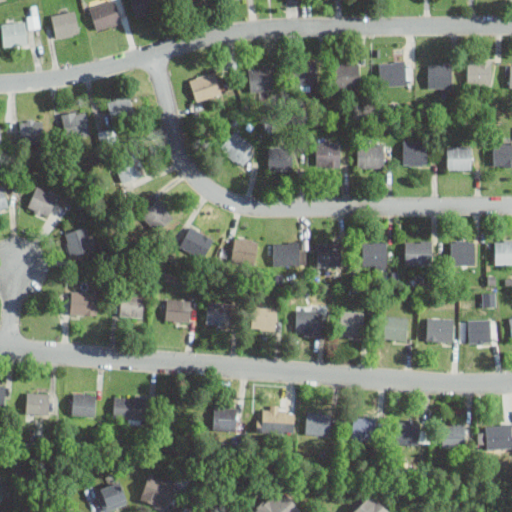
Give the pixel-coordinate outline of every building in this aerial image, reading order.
[(122,22),(114,0),(108,0),(88,7),(96,30),(122,22)] [(130,0),(135,15),(159,9),(156,0),(130,0)] [(79,33),(75,10),(51,14),(55,37),(79,33)] [(27,44),(25,20),(1,23),(3,46),(27,44)] [(467,58),(467,84),(492,84),(492,58),(467,58)] [(317,60),(293,60),(293,86),(317,86),(317,60)] [(411,84),(410,60),(378,62),(379,85),(411,84)] [(359,62),(334,62),(334,87),(359,87),(359,62)] [(452,63),(427,63),(427,87),(452,87),(452,63)] [(250,89),(273,87),(272,66),(248,68),(250,89)] [(189,79),(196,101),(222,93),(215,71),(189,79)] [(111,119),(133,113),(129,95),(107,100),(111,119)] [(89,133),(85,109),(62,113),(65,137),(89,133)] [(42,143),(42,119),(20,119),(20,143),(42,143)] [(242,166),(257,147),(234,129),(219,148),(242,166)] [(427,140),(403,140),(403,165),(427,165),(427,140)] [(511,141),(493,141),(492,166),(511,166),(511,141)] [(340,142),(315,142),(315,166),(340,166),(340,142)] [(356,166),(384,166),(384,145),(356,145),(356,166)] [(471,146),(446,146),(446,169),(471,169),(471,146)] [(292,151),(268,151),(268,169),(292,169),(292,151)] [(121,181),(144,174),(139,157),(115,163),(121,181)] [(0,209),(9,207),(2,185),(0,185),(0,209)] [(58,194),(36,185),(27,207),(48,216),(58,194)] [(174,216),(157,198),(140,213),(156,232),(174,216)] [(179,244),(208,259),(218,240),(189,225),(179,244)] [(63,233),(70,256),(93,249),(86,226),(63,233)] [(230,258),(255,262),(259,240),(235,236),(230,258)] [(272,264),(304,264),(304,240),(272,240),(272,264)] [(431,240),(405,240),(405,264),(431,264),(431,240)] [(474,264),(474,240),(450,240),(450,264),(474,264)] [(511,240),(495,240),(495,263),(511,263),(511,240)] [(342,241),(316,241),(316,266),(342,266),(342,241)] [(387,241),(366,241),(366,266),(387,266),(387,241)] [(97,314),(97,291),(69,291),(69,314),(97,314)] [(483,292),(484,305),(497,305),(496,291),(483,292)] [(143,317),(143,293),(120,293),(120,317),(143,317)] [(191,299),(166,298),(165,321),(190,321),(191,299)] [(233,301),(206,301),(206,324),(233,324),(233,301)] [(252,330),(276,330),(276,306),(252,306),(252,330)] [(295,331),(322,331),(322,308),(295,308),(295,331)] [(363,334),(363,310),(339,310),(339,334),(363,334)] [(407,316),(384,315),(384,338),(407,339),(407,316)] [(453,317),(426,317),(426,340),(453,340),(453,317)] [(490,319),(468,319),(468,341),(490,341),(490,319)] [(50,414),(50,391),(26,391),(26,414),(50,414)] [(71,415),(95,415),(96,393),(72,392),(71,415)] [(113,420),(148,420),(148,396),(113,396),(113,420)] [(262,432),(285,432),(285,408),(262,408),(262,432)] [(213,409),(213,429),(233,429),(233,409),(213,409)] [(305,434),(331,435),(332,412),(306,412),(305,434)] [(377,440),(377,417),(350,417),(350,440),(377,440)] [(397,419),(397,443),(422,443),(422,419),(397,419)] [(442,423),(442,447),(465,447),(465,423),(442,423)] [(485,447),(511,447),(511,424),(485,424),(485,447)] [(140,496),(168,506),(176,483),(148,473),(140,496)] [(0,501),(10,484),(0,478),(0,501)] [(105,511),(128,502),(118,480),(96,489),(105,511)] [(304,511),(278,485),(250,511),(304,511)] [(349,511),(389,511),(372,492),(349,511)]
